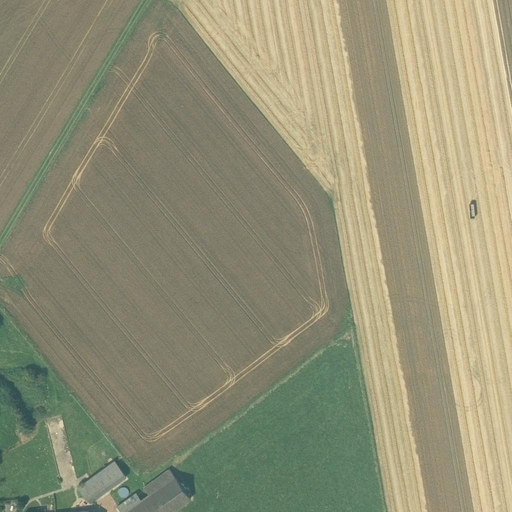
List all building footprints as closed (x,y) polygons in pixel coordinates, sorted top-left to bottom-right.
[(115,460),(100,470),(112,486),(126,476),(115,460)] [(169,469),(144,487),(149,494),(175,476),(169,469)] [(100,470),(78,486),(90,502),(112,486),(100,470)] [(141,500),(124,511),(171,511),(191,498),(175,476),(149,494),(141,500)] [(120,493),(123,498),(130,493),(127,488),(120,493)] [(136,493),(117,506),(121,511),(124,511),(141,500),(136,493)]
